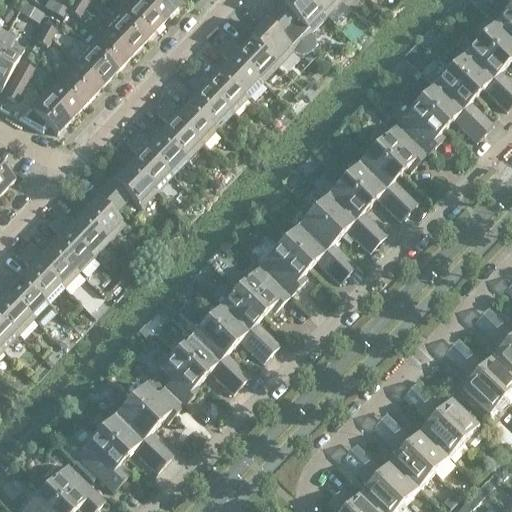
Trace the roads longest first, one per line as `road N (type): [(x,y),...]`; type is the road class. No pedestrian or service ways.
road 1 (residential): [(511,139),(153,511)]
road 2 (secondary): [(511,185),(199,511)]
road 3 (secondary): [(232,511),(511,220)]
road 4 (residential): [(511,268),(316,473),(311,511)]
road 5 (residential): [(65,174),(225,17)]
